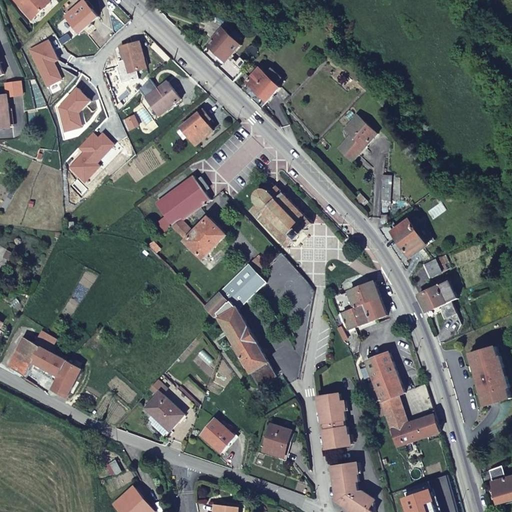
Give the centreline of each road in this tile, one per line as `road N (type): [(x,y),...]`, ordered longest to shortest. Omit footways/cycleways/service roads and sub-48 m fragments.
road 1 (secondary): [(475,511),(451,418),(399,279),(364,227),(132,0)]
road 2 (residential): [(317,302),(307,391),(320,511)]
road 3 (residential): [(172,454),(98,428),(0,375)]
road 4 (residential): [(319,511),(172,454)]
road 5 (track): [(451,0),(511,132)]
